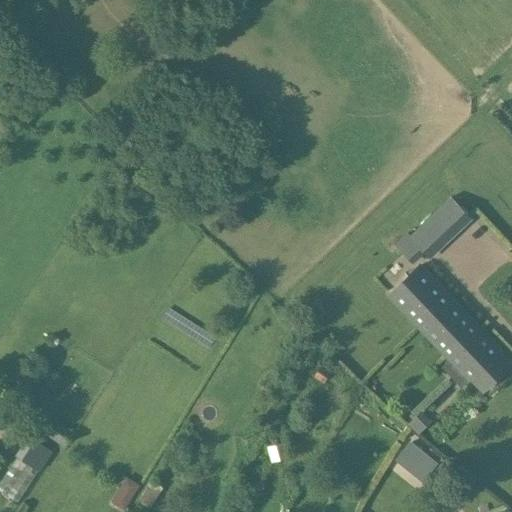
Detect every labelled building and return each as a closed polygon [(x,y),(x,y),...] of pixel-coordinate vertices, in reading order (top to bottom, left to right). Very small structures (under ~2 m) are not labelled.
[(428,258),(472,216),(449,193),(395,245),(412,262),(422,252),(428,258)] [(463,367),(485,390),(511,365),(489,343),(491,341),(420,266),(390,293),(461,369),(463,367)] [(170,306),(163,316),(209,347),(215,337),(170,306)] [(38,470),(50,451),(28,437),(16,456),(38,470)] [(423,484),(439,464),(426,454),(410,474),(423,484)] [(125,475),(110,500),(122,508),(138,483),(125,475)]
